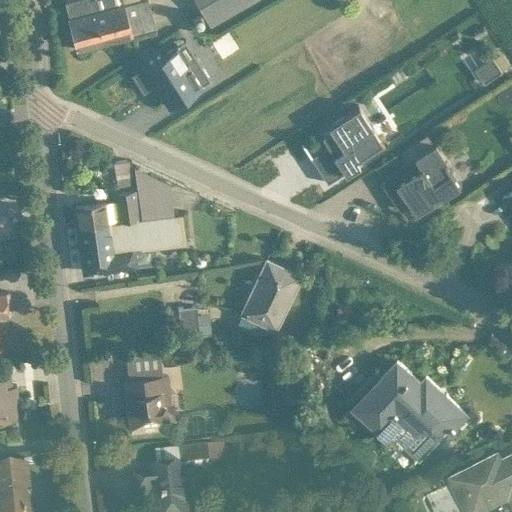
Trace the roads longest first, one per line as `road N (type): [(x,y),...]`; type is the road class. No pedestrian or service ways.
road 1 (residential): [(36,104),(511,321)]
road 2 (residential): [(82,511),(36,104)]
